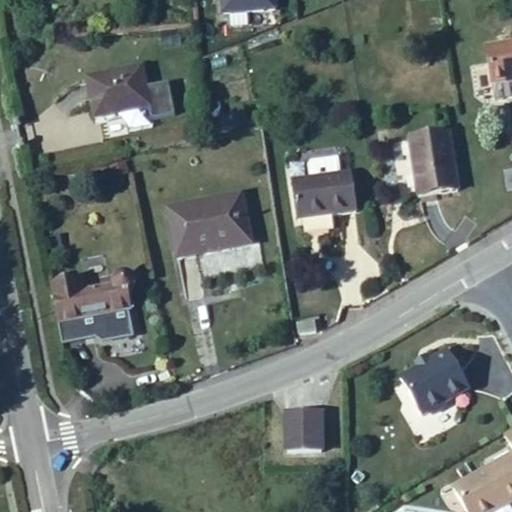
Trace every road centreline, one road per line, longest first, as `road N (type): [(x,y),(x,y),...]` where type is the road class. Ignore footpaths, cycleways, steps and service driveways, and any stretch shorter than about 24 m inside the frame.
road 1 (residential): [(31,445),(158,415),(290,366),(487,262)]
road 2 (tertiary): [(0,299),(31,445)]
